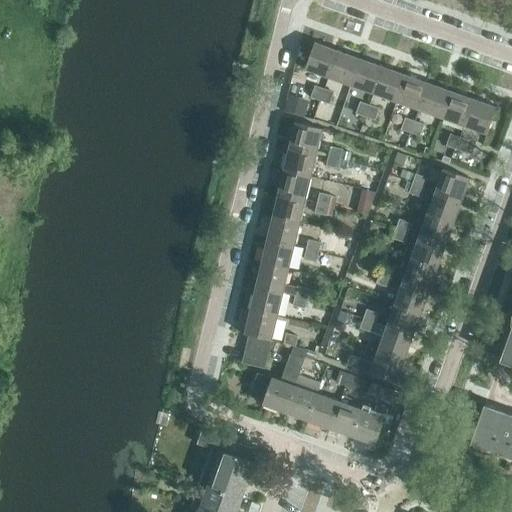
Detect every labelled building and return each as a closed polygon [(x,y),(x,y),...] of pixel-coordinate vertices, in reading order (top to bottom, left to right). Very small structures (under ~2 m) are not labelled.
[(305,69),(328,77),(338,50),(315,42),(305,69)] [(328,77),(351,85),(361,58),(338,50),(328,77)] [(351,85),(374,93),(384,66),(361,58),(351,85)] [(374,93),(396,101),(406,74),(384,66),(374,93)] [(396,101),(419,110),(429,82),(406,74),(396,101)] [(419,110),(442,118),(452,90),(429,82),(419,110)] [(311,97),(320,101),(324,89),(315,86),(311,97)] [(324,89),(320,101),(330,104),(334,92),(324,89)] [(442,118),(465,126),(475,98),(452,90),(442,118)] [(475,98),(465,126),(487,134),(497,107),(475,98)] [(288,99),(284,111),(304,117),(308,105),(288,99)] [(356,113),(365,117),(370,105),(360,102),(356,113)] [(370,105),(365,117),(375,120),(379,109),(370,105)] [(401,129),(411,133),(415,121),(405,118),(401,129)] [(415,121),(411,133),(420,136),(424,125),(415,121)] [(294,122),(289,146),(317,153),(323,129),(294,122)] [(447,145),(456,149),(460,137),(451,134),(447,145)] [(460,137),(456,149),(465,152),(469,141),(460,137)] [(289,146),(283,169),(311,176),(317,153),(289,146)] [(331,146),(329,156),(341,159),(342,153),(343,149),(331,146)] [(342,153),(341,159),(349,161),(351,152),(343,150),(342,151),(342,153)] [(397,153),(394,161),(405,165),(408,156),(398,152),(397,153)] [(341,159),(329,156),(326,166),(338,169),(341,159)] [(283,169),(277,193),(306,199),(311,176),(283,169)] [(444,169),(436,191),(463,201),(471,179),(444,169)] [(416,174),(412,183),(424,188),(427,178),(416,174)] [(424,188),(412,183),(409,193),(420,197),(424,188)] [(363,186),(360,199),(372,202),(377,190),(363,186)] [(436,191),(427,214),(455,224),(463,201),(436,191)] [(277,193),(272,216),(300,223),(306,199),(277,193)] [(319,193),(317,202),(329,205),(331,196),(319,193)] [(329,205),(317,202),(315,212),(327,215),(329,205)] [(427,214),(419,237),(447,247),(455,224),(427,214)] [(272,216),(266,240),(295,246),(300,223),(272,216)] [(400,219),(396,229),(408,233),(411,223),(400,219)] [(408,233),(396,229),(393,238),(404,242),(408,233)] [(347,234),(345,242),(356,245),(359,237),(347,234)] [(419,237),(411,259),(438,269),(447,247),(419,237)] [(266,240),(261,263),(289,270),(295,246),(266,240)] [(309,240),(306,249),(318,252),(321,243),(309,240)] [(318,252),(306,249),(304,259),(316,262),(318,252)] [(411,259),(403,282),(430,292),(438,269),(411,259)] [(261,263),(255,286),(283,293),(289,270),(261,263)] [(383,264),(380,274),(391,278),(395,269),(383,264)] [(391,278),(380,274),(376,283),(388,287),(391,278)] [(403,282),(395,305),(422,315),(430,292),(403,282)] [(255,286),(249,310),(278,317),(283,293),(255,286)] [(298,286),(295,296),(307,299),(309,289),(298,286)] [(307,299),(295,296),(293,305),(305,308),(307,299)] [(395,305),(386,328),(414,338),(422,315),(395,305)] [(367,309),(363,319),(375,323),(378,314),(367,309)] [(278,317),(249,310),(244,333),(272,340),(278,317)] [(340,311),(336,324),(344,327),(349,314),(340,311)] [(375,323),(363,319),(360,328),(372,332),(375,323)] [(511,327),(509,326),(506,335),(509,336),(501,360),(511,364),(511,327)] [(386,328),(378,350),(406,360),(414,338),(386,328)] [(284,343),(296,346),(298,336),(286,333),(284,343)] [(248,335),(245,349),(268,355),(272,341),(248,335)] [(252,389),(266,394),(262,404),(285,412),(295,386),(301,368),(308,348),(294,346),(291,354),(281,380),(258,372),(252,389)] [(308,348),(301,368),(311,371),(315,360),(318,352),(308,348)] [(268,355),(245,349),(242,363),(265,369),(268,355)] [(362,359),(359,369),(370,373),(398,383),(406,360),(378,350),(373,363),(362,359)] [(347,364),(359,369),(362,359),(350,355),(347,364)] [(336,382),(345,386),(349,374),(340,371),(336,382)] [(349,374),(345,386),(355,389),(359,378),(349,374)] [(372,382),(367,394),(391,402),(395,391),(372,382)] [(285,412),(308,420),(317,394),(295,386),(285,412)] [(308,420),(330,429),(340,402),(317,394),(308,420)] [(330,429),(353,437),(362,410),(340,402),(330,429)] [(503,456),(511,458),(511,414),(485,405),(471,444),(495,453),(494,456),(502,459),(503,456)] [(362,410),(353,437),(375,445),(385,418),(388,410),(376,406),(373,414),(362,410)] [(197,444),(212,449),(255,464),(260,451),(202,430),(197,444)] [(212,449),(200,484),(242,499),(255,464),(212,449)] [(191,506),(199,509),(207,511),(237,511),(242,499),(200,484),(199,484),(191,506)] [(252,503),(249,511),(257,511),(260,506),(252,503)]
